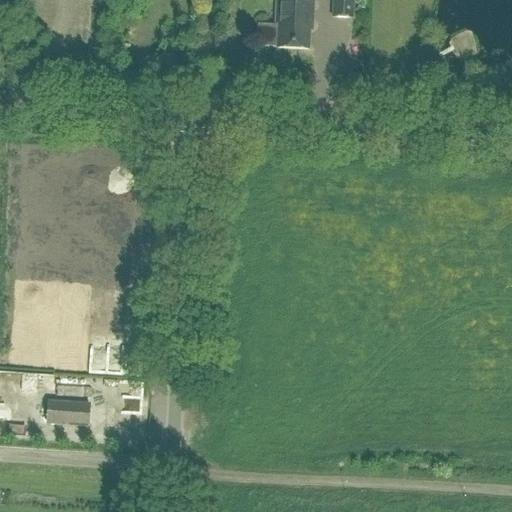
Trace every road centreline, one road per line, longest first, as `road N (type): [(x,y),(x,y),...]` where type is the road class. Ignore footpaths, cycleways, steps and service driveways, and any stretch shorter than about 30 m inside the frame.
road 1 (unclassified): [(168,511),(194,120)]
road 2 (tertiary): [(511,136),(194,120)]
road 3 (tertiary): [(194,120),(0,111)]
road 4 (track): [(171,470),(0,460)]
